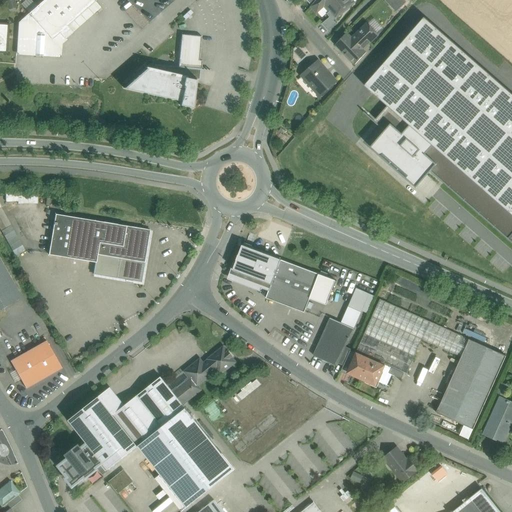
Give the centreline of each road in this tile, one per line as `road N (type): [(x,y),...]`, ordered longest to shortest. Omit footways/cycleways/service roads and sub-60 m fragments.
road 1 (residential): [(511,475),(343,399),(189,289)]
road 2 (tertiary): [(260,194),(511,307)]
road 3 (residential): [(189,289),(18,435)]
road 4 (tertiary): [(217,162),(184,167),(89,148),(0,143)]
road 5 (tertiary): [(0,161),(90,166),(210,190)]
road 6 (residential): [(265,0),(272,61),(245,156)]
